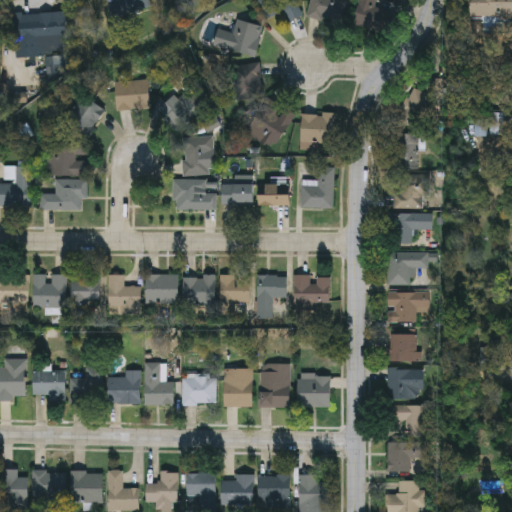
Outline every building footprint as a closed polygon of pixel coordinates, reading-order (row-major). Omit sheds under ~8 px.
[(265,19),(257,0),(297,0),(304,16),(288,22),(283,11),(265,19)] [(310,0),(349,0),(345,24),(308,18),(310,0)] [(352,23),(358,0),(376,0),(374,7),(394,14),(388,34),(352,23)] [(471,0),(511,0),(511,17),(471,17),(471,0)] [(21,15),(64,14),(65,42),(21,42),(21,15)] [(254,57),(213,46),(218,28),(233,32),(236,18),(262,26),(254,57)] [(235,99),(231,66),(259,62),(263,95),(235,99)] [(398,120),(412,87),(423,91),(429,78),(442,84),(421,130),(398,120)] [(148,80),(149,106),(115,107),(114,81),(148,80)] [(246,131),(267,97),(295,114),(273,148),(246,131)] [(335,144),(300,141),(302,111),(337,114),(335,144)] [(474,113),(500,113),(500,133),(488,133),(488,134),(474,134),(474,113)] [(418,169),(392,169),(392,133),(418,133),(418,169)] [(182,137),(213,136),(214,174),(182,174),(182,137)] [(87,175),(56,175),(56,142),(87,142),(87,175)] [(31,166),(31,206),(0,206),(0,183),(15,183),(16,166),(31,166)] [(301,207),(302,184),(318,184),(318,167),(334,167),(334,208),(301,207)] [(394,208),(394,175),(424,175),(424,208),(394,208)] [(87,199),(81,199),(81,209),(41,209),(41,193),(55,193),(55,179),(87,179),(87,199)] [(216,209),(174,209),(174,179),(206,179),(206,191),(216,191),(216,209)] [(254,183),(254,204),(222,204),(222,183),(254,183)] [(259,205),(259,183),(289,183),(289,205),(259,205)] [(412,243),(390,243),(390,213),(433,213),(433,229),(412,229),(412,243)] [(386,285),(386,252),(427,252),(427,268),(409,268),(409,285),(386,285)] [(65,307),(33,307),(34,282),(50,282),(50,274),(66,274),(65,307)] [(177,274),(177,303),(145,303),(145,274),(177,274)] [(123,275),(123,286),(140,286),(140,312),(109,312),(109,275),(123,275)] [(249,275),(249,302),(219,302),(219,275),(249,275)] [(294,275),(312,275),(312,277),(330,277),(330,308),(294,308),(294,275)] [(0,276),(27,276),(27,302),(0,302),(0,276)] [(215,302),(183,302),(183,276),(215,276),(215,302)] [(287,276),(287,298),(272,298),(272,312),(257,312),(257,276),(287,276)] [(71,281),(100,281),(100,301),(71,301),(71,281)] [(387,292),(428,292),(428,309),(416,309),(416,322),(387,322),(387,292)] [(389,334),(416,334),(416,361),(389,361),(389,334)] [(496,347),(496,370),(479,370),(479,347),(496,347)] [(0,359),(26,359),(26,399),(0,399),(0,359)] [(144,404),(144,363),(164,363),(164,382),(174,382),(174,404),(144,404)] [(288,364),(288,407),(259,407),(259,364),(288,364)] [(85,367),(102,367),(102,403),(70,403),(70,378),(85,378),(85,367)] [(251,368),(251,406),(223,406),(223,368),(251,368)] [(422,368),(422,399),(386,399),(386,368),(422,368)] [(65,371),(65,400),(49,400),(49,395),(32,395),(32,371),(65,371)] [(109,403),(109,372),(139,372),(139,403),(109,403)] [(298,407),(298,374),(325,374),(325,407),(298,407)] [(216,376),(216,404),(181,404),(181,376),(216,376)] [(405,436),(405,419),(391,419),(391,405),(425,405),(425,436),(405,436)] [(410,457),(410,471),(387,471),(387,442),(427,442),(427,457),(410,457)] [(27,477),(27,502),(0,502),(0,469),(18,469),(18,477),(27,477)] [(65,498),(32,498),(32,471),(65,471),(65,498)] [(108,510),(108,471),(122,471),(122,489),(139,489),(139,510),(108,510)] [(103,502),(70,502),(70,472),(103,472),(103,502)] [(177,503),(171,503),(171,511),(157,511),(157,503),(146,502),(146,484),(160,484),(160,472),(178,472),(177,503)] [(216,473),(216,511),(202,511),(202,501),(187,501),(187,473),(216,473)] [(290,475),(290,507),(259,507),(259,475),(290,475)] [(328,482),(328,511),(300,511),(300,475),(318,475),(318,482),(328,482)] [(254,505),(221,505),(221,477),(254,477),(254,505)] [(386,511),(386,495),(397,495),(397,481),(418,481),(418,490),(425,490),(425,511),(386,511)]
